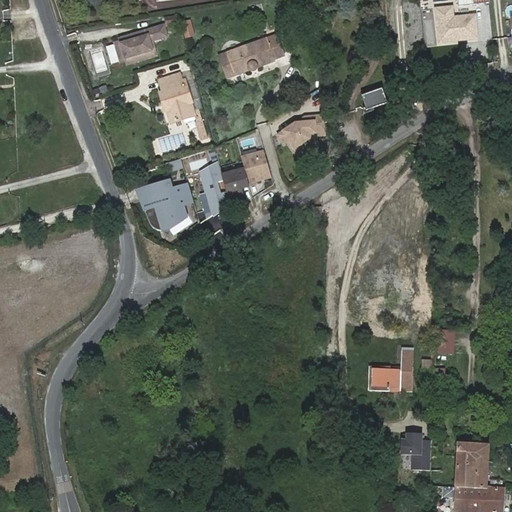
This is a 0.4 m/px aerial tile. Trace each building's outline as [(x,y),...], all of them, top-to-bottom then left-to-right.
[(452,6),(433,8),(437,45),(478,41),(475,15),(453,18),(452,6)] [(191,25),(182,27),(185,38),(194,36),(191,25)] [(163,28),(120,40),(121,43),(127,64),(153,57),(149,42),(166,37),(163,28)] [(275,36),(228,54),(221,57),(228,76),(235,74),(236,75),(248,71),(248,72),(249,72),(249,73),(250,73),(253,73),(254,73),(255,72),(256,72),(256,71),(257,70),(258,69),(258,68),(258,67),(275,61),(274,59),(283,56),(275,36)] [(127,61),(121,43),(116,45),(121,63),(127,61)] [(181,78),(180,75),(161,82),(165,93),(162,94),(167,112),(172,110),(176,121),(184,119),(186,118),(185,115),(193,112),(185,86),(184,82),(182,82),(181,78)] [(191,75),(181,78),(182,82),(184,82),(185,86),(194,83),(191,75)] [(384,87),(363,95),(369,110),(389,102),(384,87)] [(172,110),(167,112),(171,123),(176,121),(172,110)] [(198,111),(193,112),(195,116),(197,123),(197,124),(202,122),(198,111)] [(193,112),(185,115),(186,118),(184,119),(186,126),(197,123),(195,116),(193,112)] [(307,117),(281,133),(286,142),(292,139),(301,154),(319,143),(318,136),(328,135),(327,115),(307,117)] [(208,139),(202,122),(197,124),(196,124),(202,141),(208,139)] [(444,150),(452,163),(465,155),(458,142),(444,150)] [(250,185),(251,186),(259,183),(258,180),(273,176),(264,150),(242,157),(250,185)] [(178,159),(169,162),(171,171),(181,168),(178,159)] [(222,175),(219,166),(202,172),(208,194),(202,196),(208,219),(231,204),(229,199),(222,175)] [(222,175),(229,199),(240,195),(238,189),(250,185),(245,168),(222,175)] [(174,180),(138,191),(145,212),(158,208),(165,230),(175,232),(190,217),(186,205),(195,202),(190,184),(176,188),(174,180)] [(455,330),(439,330),(438,354),(455,355),(455,330)] [(411,391),(412,351),(401,351),(400,365),(400,369),(389,368),(389,365),(375,365),(375,390),(389,391),(389,387),(398,387),(398,391),(411,391)] [(431,387),(432,354),(423,354),(422,387),(431,387)] [(429,470),(430,434),(419,434),(418,440),(423,440),(422,470),(429,470)] [(432,437),(429,487),(435,487),(443,487),(443,486),(444,443),(434,442),(435,437),(432,437)] [(456,487),(487,488),(489,446),(468,445),(458,444),(456,487)] [(443,487),(435,487),(434,499),(442,500),(442,492),(455,493),(454,511),(502,511),(504,489),(487,488),(456,487),(455,488),(443,487)]
